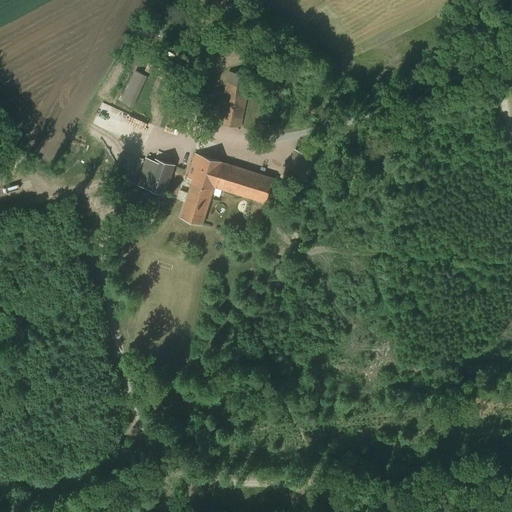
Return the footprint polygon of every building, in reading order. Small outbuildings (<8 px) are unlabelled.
[(183,67),(154,53),(146,69),(175,83),(183,67)] [(136,71),(124,96),(121,95),(119,100),(132,106),(147,76),(136,71)] [(251,76),(229,71),(220,123),(241,127),(251,76)] [(185,112),(172,108),(164,132),(177,136),(185,112)] [(144,125),(106,109),(98,127),(136,143),(144,125)] [(315,155),(296,149),(288,174),(307,181),(315,155)] [(222,162),(195,153),(188,177),(193,179),(181,217),(203,224),(215,186),(222,162)] [(175,164),(157,159),(156,161),(146,158),(138,185),(165,194),(175,164)] [(274,178),(222,162),(215,186),(236,193),(266,202),(274,178)] [(33,178),(0,186),(0,204),(38,194),(33,178)]
